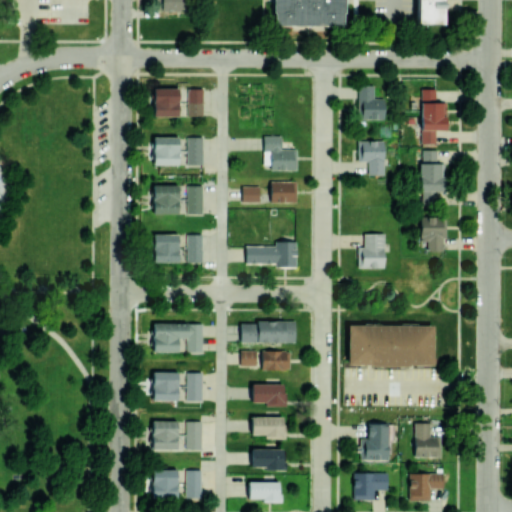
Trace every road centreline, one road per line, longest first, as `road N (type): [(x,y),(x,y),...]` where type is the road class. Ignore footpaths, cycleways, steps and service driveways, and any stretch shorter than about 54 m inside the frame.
road 1 (residential): [(488,511),(490,0)]
road 2 (residential): [(121,511),(122,0)]
road 3 (residential): [(325,59),(323,511)]
road 4 (residential): [(123,57),(490,59)]
road 5 (residential): [(122,293),(324,294)]
road 6 (residential): [(0,77),(57,58),(123,57)]
